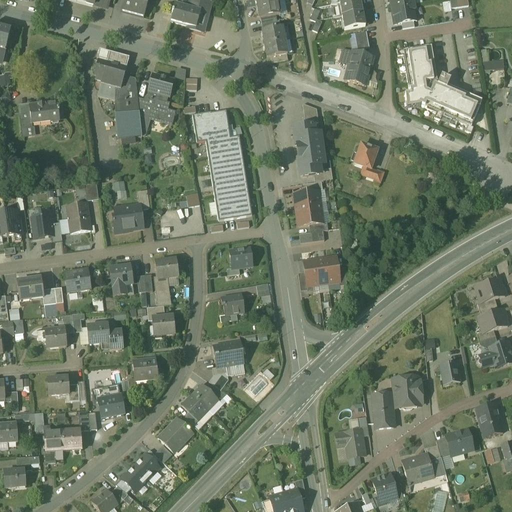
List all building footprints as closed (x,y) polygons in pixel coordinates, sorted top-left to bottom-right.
[(96,0),(95,6),(107,9),(109,0),(96,0)] [(125,0),(121,13),(143,20),(149,0),(125,0)] [(213,0),(177,0),(176,6),(174,6),(172,15),(173,16),(171,23),(205,32),(213,0)] [(317,0),(309,0),(308,6),(314,8),(317,0)] [(413,23),(417,22),(413,0),(389,0),(394,26),(401,25),(413,23)] [(467,0),(455,0),(457,10),(468,8),(467,0)] [(360,1),(340,4),(343,17),(362,14),(360,1)] [(277,4),(258,7),(261,21),(277,18),(279,17),(277,4)] [(315,11),(310,22),(315,25),(317,21),(321,13),(315,11)] [(362,14),(343,17),(345,31),(365,27),(362,14)] [(277,18),(261,21),(262,26),(278,23),(277,18)] [(323,23),(317,21),(315,25),(312,32),(317,34),(323,23)] [(278,23),(262,26),(263,31),(281,28),(280,23),(278,23)] [(413,23),(401,25),(402,31),(414,29),(413,23)] [(263,31),(265,45),(283,42),(281,28),(263,31)] [(11,32),(0,29),(0,49),(6,51),(11,32)] [(368,34),(351,35),(352,51),(369,50),(368,34)] [(283,42),(265,45),(267,59),(272,58),(285,56),(285,53),(283,42)] [(428,55),(428,49),(403,53),(403,51),(397,52),(397,58),(403,57),(404,67),(399,68),(400,74),(406,74),(409,92),(410,95),(404,96),(406,104),(411,104),(424,109),(423,110),(436,115),(434,120),(440,122),(442,118),(451,122),(449,126),(455,129),(457,124),(467,128),(465,133),(470,136),(473,130),(471,129),(480,106),(475,104),(473,108),(471,106),(472,103),(460,97),(458,101),(456,100),(457,96),(446,92),(450,82),(441,78),(437,87),(434,86),(430,95),(426,93),(425,84),(433,83),(432,74),(428,75),(427,72),(431,71),(429,58),(425,58),(425,55),(428,55)] [(486,51),(479,52),(481,64),(488,64),(486,51)] [(129,60),(99,52),(97,61),(99,62),(126,69),(129,60)] [(374,60),(352,54),(345,82),(366,88),(374,60)] [(285,56),(272,58),(273,65),(288,62),(287,56),(285,56)] [(126,69),(99,62),(94,77),(96,78),(95,81),(102,83),(101,86),(121,91),(124,77),(126,69)] [(488,64),(481,64),(483,75),(490,75),(490,72),(504,71),(503,63),(488,64)] [(380,75),(373,74),(371,83),(378,85),(380,75)] [(0,75),(0,88),(13,87),(12,75),(0,75)] [(174,82),(153,76),(148,93),(168,98),(169,99),(174,82)] [(135,81),(124,77),(121,91),(101,86),(102,83),(101,86),(98,98),(115,103),(115,116),(118,141),(142,138),(138,100),(135,81)] [(185,80),(185,92),(197,92),(197,80),(185,80)] [(168,98),(148,93),(146,102),(149,121),(164,125),(166,115),(157,113),(159,106),(160,103),(166,105),(168,98)] [(8,94),(0,96),(0,108),(1,112),(9,110),(6,103),(10,101),(8,94)] [(146,102),(138,100),(142,138),(145,138),(145,133),(149,121),(146,102)] [(57,104),(30,107),(32,124),(33,124),(51,122),(51,123),(60,122),(58,113),(60,113),(60,109),(58,109),(57,104)] [(317,111),(303,106),(306,129),(318,127),(318,128),(319,128),(317,111)] [(30,107),(19,108),(21,128),(33,127),(33,124),(32,124),(30,107)] [(226,113),(211,115),(211,114),(192,117),(197,145),(206,144),(230,140),(226,113)] [(306,129),(296,130),(297,136),(295,137),(296,143),(298,142),(299,148),(297,148),(298,160),(300,160),(301,166),(299,166),(300,172),(302,172),(303,178),(314,176),(325,175),(324,171),(318,128),(318,127),(306,129)] [(230,140),(206,144),(212,183),(245,178),(239,138),(230,140)] [(377,153),(361,147),(358,156),(353,155),(351,163),(355,165),(355,166),(363,169),(370,171),(371,170),(377,153)] [(383,174),(371,170),(370,171),(363,169),(361,176),(375,181),(375,182),(380,184),(383,174)] [(325,175),(314,176),(315,185),(321,184),(333,182),(331,170),(324,171),(325,175)] [(245,178),(212,183),(217,224),(250,218),(245,178)] [(125,183),(114,184),(115,192),(126,191),(125,183)] [(315,185),(304,187),(305,194),(319,192),(323,192),(321,184),(315,185)] [(97,186),(84,188),(86,197),(87,203),(99,202),(97,186)] [(84,188),(75,190),(77,198),(86,197),(84,188)] [(126,192),(117,193),(118,200),(127,199),(126,192)] [(305,194),(294,195),(295,207),(320,204),(319,192),(305,194)] [(147,193),(137,194),(139,208),(140,208),(140,212),(150,210),(147,193)] [(198,195),(187,196),(189,208),(200,207),(198,195)] [(86,197),(77,198),(78,207),(67,209),(71,236),(91,233),(87,203),(86,197)] [(320,204),(295,207),(297,217),(322,214),(320,204)] [(139,208),(115,211),(116,219),(113,220),(114,224),(113,224),(113,226),(114,226),(115,236),(128,234),(128,232),(143,230),(140,212),(140,208),(139,208)] [(18,213),(4,215),(8,239),(21,237),(18,213)] [(52,238),(55,238),(53,226),(52,214),(40,216),(40,219),(32,220),(34,241),(45,239),(44,239),(48,238),(48,239),(52,238)] [(322,214),(297,217),(298,229),(309,228),(323,226),(323,225),(322,214)] [(237,221),(238,230),(250,229),(248,220),(237,221)] [(59,225),(53,226),(55,238),(52,238),(53,244),(62,243),(59,225)] [(323,226),(309,228),(310,235),(311,235),(323,233),(328,232),(327,225),(323,225),(323,226)] [(323,233),(311,235),(312,244),(324,243),(323,233)] [(310,235),(299,237),(301,246),(312,244),(311,235),(310,235)] [(250,251),(229,254),(231,271),(231,272),(239,271),(252,269),(250,251)] [(337,259),(325,261),(328,286),(340,284),(338,270),(337,259)] [(176,261),(155,264),(158,281),(158,282),(166,281),(179,279),(176,261)] [(325,261),(315,262),(318,287),(328,286),(325,261)] [(315,262),(303,264),(305,275),(306,289),(307,288),(318,287),(315,262)] [(121,270),(109,272),(112,289),(113,289),(124,288),(132,286),(130,268),(121,269),(121,270)] [(345,269),(338,270),(340,284),(340,288),(347,287),(345,269)] [(239,271),(231,272),(231,271),(226,272),(227,279),(239,277),(239,271)] [(87,274),(66,277),(69,295),(70,295),(70,294),(76,293),(77,294),(90,292),(87,274)] [(305,275),(298,276),(301,293),(308,292),(307,288),(306,289),(305,275)] [(151,277),(144,278),(145,290),(146,294),(153,294),(151,277)] [(144,278),(137,279),(139,291),(145,290),(144,278)] [(493,284),(475,289),(480,305),(480,306),(495,301),(505,298),(499,279),(492,281),(493,284)] [(41,280),(17,283),(20,303),(44,299),(41,280)] [(166,281),(158,282),(158,281),(154,282),(158,309),(164,308),(170,308),(166,281)] [(268,286),(256,288),(258,300),(270,298),(268,286)] [(124,288),(113,289),(114,299),(125,298),(124,288)] [(62,290),(55,291),(57,306),(63,305),(62,290)] [(55,291),(48,292),(50,307),(57,306),(55,291)] [(241,297),(221,300),(223,310),(224,310),(225,317),(225,318),(231,317),(244,315),(241,297)] [(495,301),(480,306),(480,305),(478,306),(479,312),(497,307),(495,301)] [(497,307),(479,312),(481,318),(498,313),(497,307)] [(158,309),(147,310),(148,317),(164,315),(164,320),(165,319),(164,308),(158,309)] [(10,311),(10,321),(20,320),(19,310),(10,311)] [(481,318),(478,319),(483,335),(483,336),(494,333),(508,328),(502,311),(498,313),(481,318)] [(126,320),(126,313),(114,314),(114,321),(126,320)] [(231,317),(225,318),(225,317),(220,318),(221,325),(232,324),(231,317)] [(164,320),(152,321),(154,338),(154,337),(162,336),(162,337),(174,336),(173,319),(165,319),(164,320)] [(23,322),(15,322),(16,341),(24,341),(23,322)] [(81,322),(73,323),(74,335),(82,334),(81,322)] [(73,323),(63,324),(64,331),(65,331),(65,336),(74,335),(73,323)] [(13,324),(3,325),(4,338),(14,336),(13,324)] [(108,327),(87,329),(89,347),(110,345),(110,352),(123,351),(121,334),(109,335),(108,327)] [(64,331),(45,333),(47,351),(67,349),(65,336),(65,331),(64,331)] [(494,333),(483,336),(483,335),(477,337),(479,344),(495,338),(494,333)] [(495,338),(479,344),(480,347),(487,351),(490,350),(489,350),(498,347),(495,338)] [(240,344),(213,348),(216,370),(244,366),(240,344)] [(498,347),(489,350),(490,350),(491,354),(479,358),(480,361),(479,362),(478,364),(479,365),(479,366),(480,366),(481,366),(482,366),(483,369),(495,366),(496,370),(511,365),(511,357),(508,344),(498,347)] [(0,362),(10,361),(9,348),(0,349),(0,362)] [(145,357),(132,359),(127,366),(133,366),(133,365),(144,364),(144,358),(145,358),(145,357)] [(144,364),(133,365),(133,366),(134,381),(147,379),(147,383),(158,382),(155,363),(144,364)] [(456,364),(442,367),(444,375),(441,376),(443,387),(460,384),(456,364)] [(264,375),(271,381),(274,377),(267,371),(264,375)] [(227,376),(213,378),(209,384),(215,388),(221,393),(229,383),(227,376)] [(17,390),(30,389),(29,380),(16,381),(17,390)] [(68,380),(47,381),(49,398),(72,396),(71,387),(68,387),(68,380)] [(417,380),(393,382),(396,410),(403,409),(403,410),(405,412),(411,411),(413,409),(413,408),(420,408),(420,406),(422,405),(421,396),(420,388),(419,382),(417,382),(417,380)] [(130,398),(128,382),(121,383),(123,399),(130,398)] [(210,394),(202,386),(196,392),(198,393),(193,398),(208,412),(217,402),(218,401),(210,394)] [(78,387),(71,387),(72,396),(73,408),(80,407),(78,387)] [(221,393),(215,388),(210,394),(218,401),(217,402),(220,405),(227,397),(221,393)] [(208,412),(193,398),(189,403),(187,402),(182,407),(189,415),(197,422),(198,422),(208,412)] [(120,399),(99,403),(102,421),(124,417),(120,399)] [(391,402),(373,403),(376,431),(394,429),(391,402)] [(495,405),(476,410),(482,431),(500,425),(495,405)] [(43,415),(34,416),(35,427),(44,426),(43,415)] [(197,422),(189,415),(185,419),(196,429),(201,425),(198,422),(197,422)] [(89,420),(82,420),(83,433),(90,432),(89,420)] [(177,420),(158,440),(171,453),(182,441),(185,444),(193,435),(177,420)] [(366,420),(357,421),(359,433),(361,432),(362,436),(368,435),(366,420)] [(500,425),(482,431),(484,440),(503,435),(500,425)] [(16,427),(0,427),(0,445),(17,445),(16,427)] [(359,433),(336,436),(337,446),(346,445),(348,460),(365,457),(362,439),(369,438),(368,435),(362,436),(361,432),(359,433)] [(468,432),(446,439),(446,440),(451,457),(451,458),(473,452),(471,443),(472,440),(471,435),(468,434),(468,432)] [(80,433),(62,434),(64,453),(73,453),(73,451),(81,450),(81,452),(80,433)] [(62,434),(44,435),(46,454),(46,455),(55,454),(55,452),(63,452),(63,454),(64,453),(62,434)] [(446,440),(436,443),(438,447),(441,460),(451,457),(446,440)] [(511,444),(502,448),(506,462),(507,462),(511,460),(511,444)] [(438,447),(425,451),(426,457),(427,457),(429,463),(441,460),(438,447)] [(172,457),(163,448),(154,456),(164,465),(172,457)] [(63,452),(55,452),(55,454),(56,463),(64,462),(63,454),(63,452)] [(148,480),(160,467),(145,453),(133,465),(148,480)] [(55,454),(46,455),(46,454),(45,454),(46,466),(56,465),(56,463),(55,454)] [(426,457),(402,464),(409,487),(433,480),(433,481),(434,481),(429,463),(427,457),(426,457)] [(30,460),(16,461),(17,468),(22,467),(31,467),(30,460)] [(441,460),(429,463),(434,481),(446,477),(441,460)] [(511,460),(507,462),(506,462),(503,463),(506,474),(511,472),(511,460)] [(135,493),(148,480),(133,465),(120,478),(135,493)] [(17,468),(17,473),(4,474),(5,491),(26,489),(24,472),(23,472),(22,467),(17,468)] [(390,477),(373,482),(378,500),(377,500),(379,507),(385,505),(385,504),(397,500),(393,485),(390,477)] [(306,499),(303,482),(295,484),(297,491),(300,501),(306,499)] [(399,484),(393,485),(397,500),(397,503),(404,501),(399,484)] [(281,488),(273,490),(275,496),(275,498),(284,495),(282,488),(281,488)] [(128,497),(118,489),(109,495),(112,499),(116,496),(124,502),(128,497)] [(297,491),(284,495),(288,511),(303,511),(300,501),(297,491)] [(444,511),(448,495),(435,492),(430,511),(444,511)] [(107,493),(92,505),(97,511),(110,511),(118,506),(112,499),(109,495),(107,493)] [(275,498),(269,499),(272,511),(288,511),(284,495),(275,498)] [(367,495),(362,497),(366,507),(371,505),(367,495)] [(362,511),(359,503),(337,511),(362,511)]
